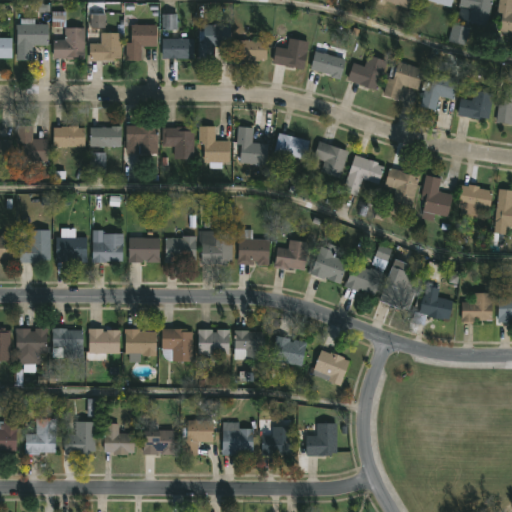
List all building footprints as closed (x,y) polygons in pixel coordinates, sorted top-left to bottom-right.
[(411,0),(408,9),(383,1),(383,0),(411,0)] [(492,0),(486,27),(466,22),(470,9),(459,7),(460,0),(492,0)] [(511,33),(498,32),(501,13),(496,12),(497,0),(511,0),(511,33)] [(0,3),(13,3),(14,13),(0,13),(0,3)] [(34,18),(34,24),(48,24),(48,46),(32,46),(32,61),(16,61),(16,24),(19,24),(19,18),(34,18)] [(136,24),(156,25),(156,46),(141,46),(140,61),(125,61),(125,42),(130,42),(131,25),(136,24)] [(216,24),(229,25),(229,46),(214,46),(213,61),(197,61),(197,31),(202,31),(202,25),(216,24)] [(469,28),(465,46),(447,42),(452,24),(469,28)] [(55,58),(53,58),(53,39),(64,39),(64,28),(83,28),(83,58),(55,58)] [(91,60),(89,60),(89,43),(99,43),(99,33),(120,33),(120,60),(91,60)] [(0,37),(11,38),(10,58),(0,57),(0,37)] [(180,38),(193,39),(193,59),(161,59),(161,38),(180,38)] [(281,38),(306,42),(301,70),(271,64),(274,47),(279,48),(281,38)] [(266,41),(266,60),(250,61),(250,60),(234,59),(234,40),(266,41)] [(314,51),(327,53),(327,55),(343,59),(338,80),(328,77),(329,74),(309,69),(314,51)] [(387,62),(376,91),(346,80),(352,62),(363,66),(368,55),(387,62)] [(397,61),(421,69),(415,89),(402,85),(397,99),(382,94),(391,66),(396,67),(397,61)] [(458,79),(453,99),(439,96),(435,110),(420,106),(424,90),(421,90),(423,81),(430,83),(432,73),(458,79)] [(505,87),(511,88),(511,117),(511,124),(496,122),(498,104),(503,105),(505,87)] [(493,94),(488,119),(481,118),(480,120),(456,115),(460,98),(471,100),(473,90),(493,94)] [(31,129),(31,139),(46,139),(47,161),(21,161),(21,143),(16,143),(15,125),(31,125),(31,129)] [(120,125),(120,147),(88,146),(88,127),(104,127),(104,128),(110,128),(110,125),(120,125)] [(156,131),(155,153),(125,153),(124,125),(156,125),(156,131)] [(77,126),(77,128),(84,128),(84,146),(52,146),(52,127),(77,126)] [(266,164),(266,166),(239,164),(240,145),(236,145),(238,126),(253,128),(252,143),(268,144),(266,164)] [(193,132),(193,160),(172,159),(172,147),(161,147),(161,128),(193,127),(193,132)] [(214,132),(214,141),(228,141),(228,163),(221,163),(221,169),(208,168),(208,162),(203,162),(203,144),(197,144),(197,127),(214,127),(214,132)] [(308,141),(303,159),(272,151),(277,133),(308,141)] [(0,140),(11,140),(11,163),(0,163),(0,140)] [(348,151),(339,178),(320,171),(323,161),(312,157),(318,141),(348,151)] [(93,173),(89,173),(89,152),(105,152),(105,173),(93,173)] [(384,166),(378,183),(362,178),(357,194),(342,189),(354,153),(378,162),(378,164),(384,166)] [(402,171),(402,170),(419,174),(411,206),(392,201),(395,188),(383,185),(388,167),(402,171)] [(452,194),(448,215),(434,212),(433,220),(420,217),(424,199),(420,198),(425,174),(441,177),(438,189),(452,192),(452,194)] [(470,185),(478,187),(478,189),(492,192),(488,211),(477,209),(475,220),(458,217),(460,206),(457,205),(461,185),(467,186),(467,185),(470,185)] [(511,205),(511,226),(497,225),(499,214),(495,213),(498,189),(511,190),(511,198),(511,205)] [(231,231),(230,260),(226,260),(226,263),(200,263),(199,230),(202,230),(203,221),(209,221),(209,229),(231,231)] [(22,261),(18,261),(18,242),(29,242),(29,228),(50,229),(49,259),(43,259),(43,261),(22,261)] [(74,228),(74,237),(85,237),(86,261),(73,261),(73,259),(70,259),(70,262),(54,261),(54,237),(59,237),(59,228),(74,228)] [(269,239),(268,265),(256,264),(256,261),(251,261),(251,264),(236,263),(237,229),(252,229),(252,238),(269,239)] [(93,260),(91,260),(91,241),(101,241),(101,232),(121,232),(121,260),(93,260)] [(0,234),(13,234),(12,258),(0,258),(0,234)] [(166,259),(164,259),(164,237),(181,238),(181,235),(195,235),(195,259),(166,259)] [(136,236),(158,237),(158,262),(145,262),(145,259),(141,259),(141,262),(127,262),(127,237),(136,236)] [(307,242),(302,269),(286,266),(285,268),(273,266),(276,247),(286,248),(288,238),(307,242)] [(336,246),(334,251),(335,251),(334,256),(346,261),(337,282),(323,276),(322,278),(308,272),(319,245),(324,247),(326,242),(336,246)] [(391,249),(373,294),(357,288),(356,290),(344,286),(353,263),(367,269),(378,243),(391,249)] [(418,280),(406,311),(376,299),(393,257),(409,263),(404,275),(418,280)] [(438,288),(437,297),(451,300),(451,302),(457,303),(455,320),(425,314),(423,324),(411,322),(413,311),(418,312),(421,294),(424,295),(426,285),(438,288)] [(492,293),(491,321),(475,320),(475,322),(461,322),(462,301),(471,302),(472,293),(492,293)] [(511,296),(511,321),(496,321),(497,296),(511,296)] [(9,329),(8,360),(0,359),(0,326),(3,327),(3,329),(9,329)] [(46,328),(46,354),(40,353),(40,363),(37,363),(37,369),(22,370),(23,363),(13,363),(14,327),(29,328),(29,330),(33,330),(34,327),(46,328)] [(66,328),(66,329),(80,329),(80,345),(82,345),(82,357),(51,357),(51,327),(66,328)] [(118,327),(118,352),(86,352),(86,328),(102,328),(102,331),(107,331),(107,327),(118,327)] [(138,328),(138,331),(155,331),(155,355),(139,354),(139,361),(128,360),(128,353),(124,353),(124,328),(138,328)] [(186,328),(186,331),(192,331),(192,361),(170,361),(170,348),(160,348),(160,328),(186,328)] [(211,329),(211,331),(217,331),(217,329),(227,329),(226,353),(214,353),(214,361),(202,361),(202,354),(197,354),(197,328),(211,329)] [(250,329),(250,331),(264,331),(265,359),(233,359),(233,330),(250,329)] [(289,341),(292,342),(292,339),(306,341),(302,366),(270,360),(275,335),(290,338),(289,341)] [(321,349),(343,356),(343,358),(348,360),(339,385),(310,374),(320,349),(321,349)] [(0,420),(2,421),(2,415),(16,415),(16,450),(0,450),(0,420)] [(26,454),(23,454),(23,433),(35,433),(35,418),(54,418),(54,451),(38,451),(38,454),(26,454)] [(212,420),(212,441),(197,441),(197,455),(181,455),(181,427),(187,427),(187,419),(212,420)] [(63,454),(62,433),(74,433),(74,421),(94,421),(94,450),(88,450),(88,453),(63,454)] [(238,422),(238,428),(251,428),(251,452),(236,451),(236,454),(221,454),(221,428),(222,428),(222,421),(238,422)] [(118,423),(118,433),(134,433),(134,452),(128,452),(128,455),(113,454),(113,452),(103,452),(104,433),(105,433),(105,423),(118,423)] [(156,424),(157,429),(172,429),(172,455),(160,455),(160,453),(142,454),(142,423),(156,424)] [(330,455),(329,457),(325,457),(325,455),(305,455),(305,435),(315,434),(315,423),(335,423),(335,452),(330,452),(330,455)] [(264,455),(261,455),(260,435),(262,435),(263,428),(289,426),(290,452),(275,452),(275,455),(264,455)]
